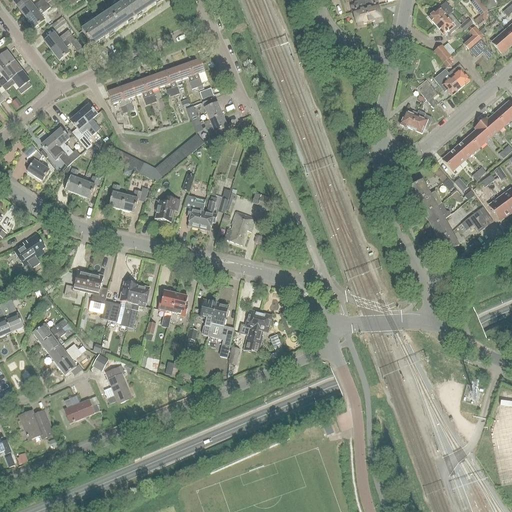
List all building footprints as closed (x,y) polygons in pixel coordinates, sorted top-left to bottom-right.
[(11,0),(19,10),(29,2),(32,0),(11,0)] [(19,10),(26,20),(47,4),(43,0),(33,7),(29,2),(19,10)] [(63,0),(62,1),(67,8),(80,0),(63,0)] [(148,10),(141,0),(129,0),(109,13),(120,29),(148,10)] [(141,0),(148,10),(164,0),(141,0)] [(375,0),(367,0),(362,1),(369,23),(381,20),(375,0)] [(488,11),(479,0),(476,0),(471,4),(480,16),(474,20),(479,28),(486,22),(488,11)] [(496,7),(494,0),(484,0),(488,10),(496,7)] [(357,26),(369,23),(362,1),(356,3),(357,6),(351,7),(357,26)] [(453,12),(446,3),(428,18),(435,27),(446,18),(450,15),(453,12)] [(40,16),(51,9),(47,4),(26,20),(34,30),(44,22),(40,16)] [(511,13),(508,8),(503,12),(507,17),(511,13)] [(120,29),(109,13),(82,32),(93,48),(120,29)] [(451,35),(460,27),(450,15),(446,18),(435,27),(443,36),(449,32),(451,35)] [(63,18),(52,26),(56,32),(68,24),(63,18)] [(467,20),(462,25),(460,26),(464,31),(472,24),(468,19),(467,20)] [(484,27),(479,32),(483,37),(489,32),(484,27)] [(475,28),(469,33),(473,37),(479,32),(475,28)] [(51,52),(71,37),(68,32),(58,39),(54,34),(44,42),(51,52)] [(479,32),(473,37),(464,46),(473,56),(478,52),(480,55),(487,49),(481,40),(482,35),(479,32)] [(511,45),(511,42),(504,33),(491,43),(501,55),(511,45)] [(76,40),(75,41),(71,37),(51,52),(59,62),(69,54),(65,49),(70,45),(77,53),(83,49),(76,40)] [(442,64),(448,60),(451,57),(442,46),(433,53),(442,64)] [(0,73),(0,74),(14,63),(7,53),(0,57),(0,73)] [(204,73),(200,60),(190,64),(195,80),(200,79),(198,75),(204,73)] [(450,69),(451,64),(448,60),(442,64),(446,68),(450,69)] [(14,63),(0,74),(4,79),(0,81),(0,85),(2,88),(22,73),(14,63)] [(195,80),(190,64),(178,68),(182,81),(188,79),(189,83),(195,80)] [(459,65),(447,74),(460,89),(469,81),(461,71),(463,70),(459,65)] [(407,66),(404,74),(412,77),(415,68),(407,66)] [(182,81),(178,68),(166,73),(170,85),(172,89),(177,87),(175,83),(182,81)] [(450,96),(460,89),(447,74),(445,71),(433,80),(436,83),(443,92),(445,90),(450,96)] [(22,73),(2,88),(5,92),(15,85),(19,90),(17,91),(21,95),(31,87),(28,83),(29,82),(22,73)] [(166,73),(155,76),(159,89),(170,85),(166,73)] [(159,89),(155,76),(143,81),(149,97),(154,95),(152,91),(159,89)] [(195,80),(189,83),(192,90),(198,88),(195,80)] [(149,97),(143,81),(131,85),(135,97),(142,95),(143,99),(149,97)] [(420,94),(425,90),(430,86),(425,81),(416,89),(420,94)] [(129,112),(132,111),(128,100),(135,97),(131,85),(121,88),(129,112)] [(433,99),(437,96),(430,86),(425,90),(433,99)] [(177,87),(172,89),(174,96),(180,94),(177,87)] [(129,112),(121,88),(107,93),(112,105),(117,103),(122,115),(129,112)] [(211,90),(199,94),(202,101),(213,97),(211,90)] [(425,90),(420,94),(432,109),(437,105),(433,99),(425,90)] [(18,102),(13,105),(17,110),(22,107),(18,102)] [(511,107),(508,103),(495,115),(505,126),(511,119),(511,107)] [(89,105),(79,114),(96,133),(101,130),(92,120),(98,115),(89,105)] [(217,105),(205,110),(210,122),(222,117),(217,105)] [(193,108),(186,110),(191,123),(198,120),(193,108)] [(400,125),(410,130),(417,114),(407,110),(406,112),(405,112),(400,125)] [(417,114),(410,130),(422,134),(424,128),(427,129),(432,119),(425,116),(425,115),(418,112),(417,114)] [(87,131),(92,137),(96,133),(79,114),(70,122),(82,136),(87,131)] [(485,120),(480,124),(492,137),(505,126),(495,115),(486,122),(485,120)] [(210,122),(203,124),(212,145),(228,135),(226,129),(227,128),(222,117),(210,122)] [(191,123),(194,129),(201,126),(198,120),(191,123)] [(492,137),(480,124),(476,128),(477,130),(469,137),(479,149),(492,137)] [(203,131),(201,126),(194,129),(196,134),(203,131)] [(61,130),(51,138),(73,163),(80,157),(75,151),(73,153),(68,147),(67,148),(64,144),(69,140),(61,130)] [(92,144),(84,136),(78,141),(86,150),(92,144)] [(197,136),(192,139),(199,148),(204,145),(197,136)] [(469,137),(455,149),(466,160),(479,149),(469,137)] [(56,163),(60,159),(67,168),(73,163),(51,138),(41,146),(56,163)] [(192,139),(187,143),(195,152),(199,148),(192,139)] [(187,143),(183,147),(190,156),(195,152),(187,143)] [(112,148),(106,145),(101,156),(106,159),(112,148)] [(183,147),(178,151),(185,160),(190,156),(183,147)] [(106,159),(112,161),(117,151),(112,148),(106,159)] [(466,160),(455,149),(442,160),(452,172),(466,160)] [(122,154),(117,151),(112,161),(117,164),(122,154)] [(178,151),(173,155),(180,164),(185,160),(178,151)] [(503,160),(508,156),(504,151),(499,155),(503,160)] [(27,161),(32,166),(27,173),(41,183),(49,171),(37,163),(41,158),(37,153),(27,161)] [(117,164),(122,167),(128,156),(122,154),(117,164)] [(173,155),(168,159),(176,167),(180,164),(173,155)] [(133,159),(128,156),(122,167),(128,170),(133,159)] [(128,170),(133,172),(138,162),(133,159),(128,170)] [(168,159),(164,162),(171,171),(176,167),(168,159)] [(144,164),(138,162),(133,172),(138,175),(144,164)] [(164,162),(159,166),(166,175),(171,171),(164,162)] [(138,175),(144,178),(149,167),(144,164),(138,175)] [(159,166),(154,170),(162,179),(166,175),(159,166)] [(156,184),(162,179),(154,170),(149,167),(144,178),(156,184)] [(443,175),(437,168),(433,172),(438,178),(443,175)] [(499,168),(494,172),(501,182),(506,178),(499,168)] [(480,178),(486,174),(482,169),(477,173),(480,178)] [(77,196),(82,182),(75,179),(78,172),(72,170),(69,178),(70,178),(65,191),(77,196)] [(480,178),(477,173),(472,177),(476,182),(480,178)] [(183,191),(189,193),(194,178),(188,176),(183,191)] [(491,176),(485,180),(490,186),(495,182),(491,176)] [(92,177),(90,185),(82,182),(77,196),(90,201),(95,187),(96,188),(98,180),(92,177)] [(467,189),(459,179),(454,184),(462,194),(467,189)] [(485,180),(481,184),(485,189),(490,186),(485,180)] [(422,181),(410,188),(417,202),(430,195),(422,181)] [(121,211),(125,197),(117,195),(119,187),(113,186),(111,194),(112,194),(109,208),(121,211)] [(142,189),(139,201),(146,203),(149,191),(142,189)] [(222,199),(218,213),(224,215),(231,192),(225,190),(222,199)] [(511,192),(510,190),(499,199),(511,214),(511,213),(511,192)] [(125,197),(121,211),(134,214),(137,201),(139,201),(141,192),(135,191),(133,199),(125,197)] [(471,192),(464,197),(468,201),(474,196),(471,192)] [(258,205),(257,207),(269,211),(273,199),(261,195),(258,205)] [(417,202),(424,214),(437,207),(430,195),(417,202)] [(157,207),(158,208),(155,220),(171,224),(174,211),(178,212),(180,201),(164,197),(163,203),(160,202),(159,204),(158,204),(157,207)] [(190,218),(188,227),(199,230),(203,213),(206,201),(202,200),(201,201),(187,198),(184,209),(189,210),(187,218),(190,218)] [(211,198),(210,202),(207,214),(203,213),(199,230),(210,233),(212,223),(215,224),(217,216),(213,215),(214,210),(217,199),(211,198)] [(500,222),(511,214),(499,199),(489,206),(500,222)] [(444,221),(451,215),(449,213),(446,213),(441,204),(437,207),(424,214),(432,228),(444,221)] [(478,218),(481,216),(486,212),(482,208),(475,213),(478,218)] [(486,212),(481,216),(488,226),(493,223),(486,212)] [(247,231),(251,233),(256,220),(235,213),(231,226),(232,227),(230,232),(227,231),(224,240),(242,246),(247,231)] [(478,218),(475,213),(468,219),(471,223),(476,219),(478,218)] [(224,216),(222,223),(227,225),(230,218),(224,216)] [(483,229),(488,226),(481,216),(478,218),(476,219),(483,229)] [(478,233),(483,229),(476,219),(471,223),(478,233)] [(432,228),(439,240),(451,233),(444,221),(432,228)] [(451,233),(439,240),(446,254),(459,247),(451,233)] [(25,268),(29,265),(32,270),(40,265),(37,259),(44,254),(42,251),(45,249),(36,236),(13,252),(25,268)] [(75,299),(77,292),(86,294),(91,274),(84,273),(84,274),(78,273),(74,288),(66,286),(64,296),(75,299)] [(102,315),(108,290),(101,289),(103,278),(97,277),(98,276),(91,274),(86,294),(93,295),(89,312),(102,315)] [(128,328),(137,286),(125,283),(124,285),(123,285),(122,290),(123,291),(120,302),(127,304),(121,327),(128,328)] [(143,287),(143,288),(137,286),(128,328),(133,330),(139,307),(145,308),(150,289),(148,289),(148,288),(143,287)] [(169,330),(170,324),(177,295),(171,294),(171,295),(164,293),(162,301),(161,301),(158,311),(164,312),(161,328),(169,330)] [(181,296),(177,295),(170,324),(176,325),(178,316),(186,317),(188,307),(186,307),(188,299),(181,297),(181,296)] [(6,303),(0,305),(0,309),(11,334),(23,329),(17,315),(11,301),(6,303)] [(202,335),(202,337),(208,338),(209,337),(216,304),(204,301),(203,302),(202,302),(201,307),(202,308),(200,318),(207,320),(205,328),(203,327),(201,335),(202,335)] [(106,303),(102,320),(117,324),(121,307),(106,303)] [(230,348),(234,330),(226,328),(228,318),(229,312),(228,311),(229,307),(216,304),(209,337),(223,340),(222,344),(222,346),(230,348)] [(0,338),(11,334),(0,309),(0,338)] [(284,313),(289,335),(298,333),(293,311),(284,313)] [(241,326),(239,334),(248,337),(244,352),(251,353),(252,350),(254,344),(261,314),(258,313),(258,314),(250,312),(246,328),(241,326)] [(254,344),(252,350),(259,352),(263,337),(262,337),(263,332),(268,333),(272,318),(263,316),(263,315),(261,314),(254,344)] [(41,346),(62,330),(68,326),(64,321),(49,332),(44,326),(33,335),(41,346)] [(150,324),(147,334),(153,336),(156,325),(150,324)] [(49,356),(60,347),(64,344),(60,339),(66,334),(64,333),(62,330),(41,346),(49,356)] [(191,331),(189,340),(195,342),(197,332),(191,331)] [(49,356),(58,367),(79,351),(74,346),(65,353),(60,347),(49,356)] [(83,348),(79,351),(58,367),(65,377),(71,372),(75,377),(83,371),(79,366),(76,368),(73,363),(87,352),(83,348)] [(231,348),(228,365),(237,366),(240,350),(231,348)] [(182,355),(176,354),(174,365),(168,364),(165,376),(171,378),(173,370),(178,371),(182,355)] [(109,361),(99,355),(92,368),(102,373),(109,361)] [(115,396),(107,399),(110,404),(117,401),(118,405),(132,399),(122,375),(125,374),(122,367),(121,367),(120,366),(112,369),(113,371),(109,372),(112,379),(108,381),(115,396)] [(73,407),(70,400),(64,402),(67,410),(65,411),(70,424),(94,415),(89,401),(73,407)] [(35,418),(33,412),(19,417),(29,441),(42,436),(43,440),(54,435),(45,412),(39,414),(40,417),(35,418)] [(0,452),(4,451),(6,455),(11,453),(6,441),(1,444),(0,440),(0,452)] [(56,440),(50,443),(53,449),(58,447),(56,440)] [(15,466),(11,457),(5,460),(9,469),(15,466)]
